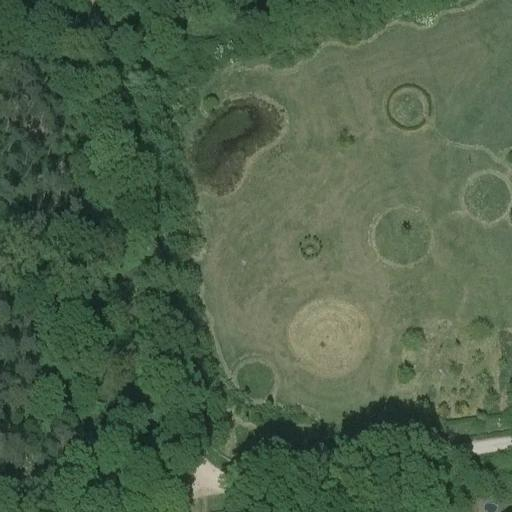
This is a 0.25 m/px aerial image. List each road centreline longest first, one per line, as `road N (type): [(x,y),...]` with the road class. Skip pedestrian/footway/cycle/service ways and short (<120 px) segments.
road 1 (unclassified): [(203,493),(87,0)]
road 2 (track): [(203,493),(511,448)]
road 3 (track): [(203,493),(78,511)]
